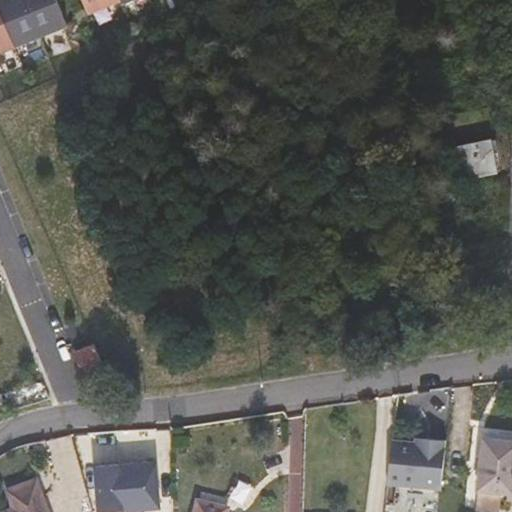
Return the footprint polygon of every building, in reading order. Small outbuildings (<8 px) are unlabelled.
[(0,0),(0,10),(14,47),(40,36),(25,0),(0,0)] [(25,0),(40,36),(67,26),(56,0),(25,0)] [(82,0),(88,13),(119,1),(119,0),(82,0)] [(0,52),(14,47),(0,10),(0,52)] [(470,181),(502,179),(500,149),(467,151),(470,181)] [(451,177),(452,191),(466,190),(465,177),(451,177)] [(95,344),(75,352),(88,383),(108,374),(95,344)] [(511,494),(511,500),(511,499),(511,440),(483,438),(477,490),(511,494)] [(426,444),(392,440),(386,484),(441,490),(445,442),(427,440),(426,444)] [(156,460),(93,466),(97,511),(139,511),(160,510),(156,460)] [(75,511),(69,472),(44,482),(55,511),(75,511)] [(2,511),(46,511),(34,480),(10,489),(17,507),(2,511)] [(511,494),(477,490),(474,510),(496,511),(510,511),(511,500),(511,494)] [(198,500),(194,511),(226,511),(228,507),(198,500)]
